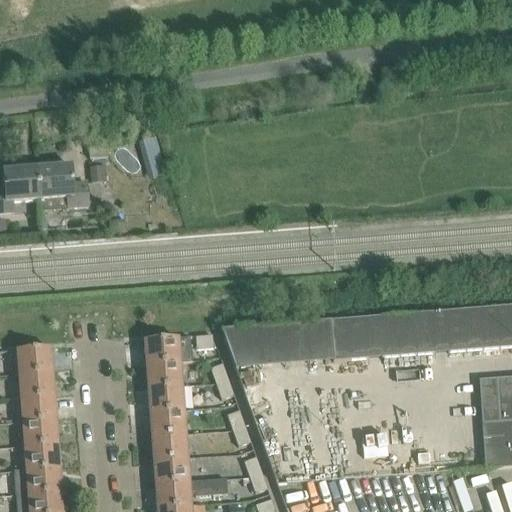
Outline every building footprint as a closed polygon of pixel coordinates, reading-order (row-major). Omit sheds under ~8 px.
[(94,142),(113,141),(112,123),(93,124),(94,142)] [(168,138),(152,141),(155,155),(171,152),(168,138)] [(88,210),(86,184),(72,186),(71,167),(37,170),(39,203),(66,201),(67,212),(88,210)] [(39,203),(37,170),(3,172),(4,191),(0,191),(0,217),(14,216),(13,205),(39,203)] [(111,221),(112,232),(126,231),(125,220),(111,221)] [(511,348),(511,307),(331,322),(221,332),(235,372),(335,363),(511,348)] [(178,340),(144,343),(146,369),(180,366),(180,365),(191,364),(190,339),(178,340)] [(52,375),(50,350),(16,353),(18,377),(52,375)] [(182,390),(180,366),(146,369),(147,392),(182,390)] [(228,382),(222,366),(210,371),(215,387),(228,382)] [(353,374),(356,386),(374,382),(371,370),(353,374)] [(54,399),(52,375),(18,377),(20,402),(54,399)] [(511,379),(481,382),(478,384),(481,431),(511,429),(511,379)] [(234,398),(228,382),(215,387),(221,402),(234,398)] [(183,414),(182,390),(147,392),(149,416),(183,414)] [(56,423),(54,399),(20,402),(22,426),(56,423)] [(378,440),(379,406),(355,406),(354,439),(378,440)] [(245,429),(239,413),(226,418),(232,434),(245,429)] [(185,439),(183,414),(149,416),(151,441),(185,439)] [(58,448),(56,423),(22,426),(24,450),(58,448)] [(250,445),(245,429),(232,434),(238,450),(250,445)] [(511,429),(481,431),(484,471),(511,468),(511,429)] [(378,454),(417,453),(416,438),(378,439),(378,454)] [(187,463),(185,439),(151,441),(153,465),(187,463)] [(59,470),(58,448),(24,450),(25,472),(25,473),(59,470)] [(261,476),(256,460),(243,464),(249,480),(261,476)] [(189,485),(187,463),(153,465),(155,489),(189,486),(189,485)] [(200,479),(218,478),(218,466),(199,467),(200,479)] [(61,495),(59,470),(25,473),(25,472),(14,474),(16,499),(61,495)] [(267,491),(261,476),(249,480),(255,496),(267,491)] [(161,511),(190,510),(189,495),(195,494),(195,499),(227,497),(226,482),(189,485),(189,486),(155,489),(156,511),(161,511)] [(62,511),(61,495),(16,499),(16,511),(62,511)] [(274,511),(271,502),(255,508),(256,511),(274,511)]
